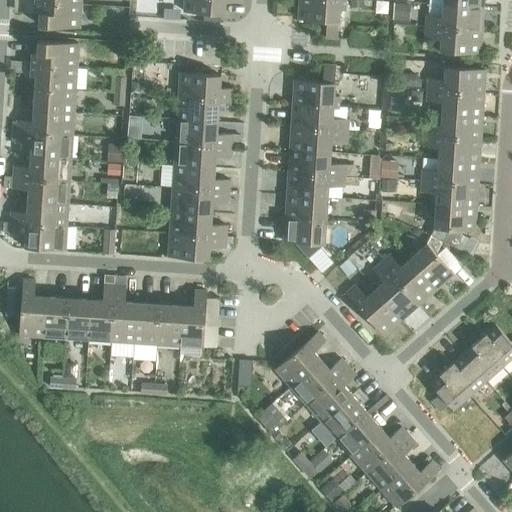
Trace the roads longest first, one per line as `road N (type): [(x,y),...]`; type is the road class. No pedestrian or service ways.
road 1 (residential): [(242,272),(0,255)]
road 2 (residential): [(242,272),(256,41)]
road 3 (unclassified): [(508,258),(500,238),(511,84)]
road 4 (residential): [(387,378),(508,258)]
road 5 (residential): [(306,291),(268,320),(247,323),(242,272)]
